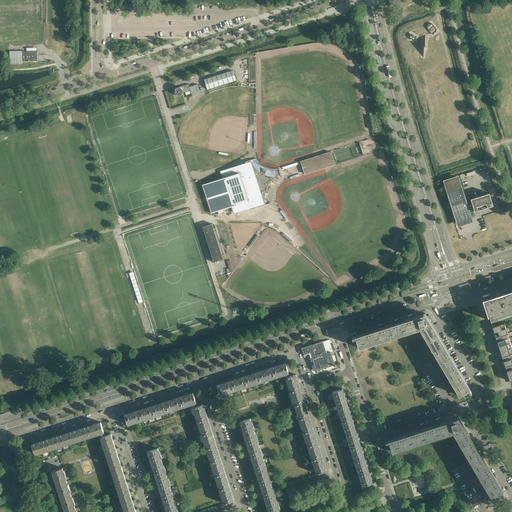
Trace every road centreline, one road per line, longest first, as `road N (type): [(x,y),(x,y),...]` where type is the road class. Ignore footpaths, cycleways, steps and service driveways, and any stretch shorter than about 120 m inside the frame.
road 1 (secondary): [(453,279),(108,391)]
road 2 (tertiary): [(453,279),(370,0)]
road 3 (unclassified): [(105,76),(346,0)]
road 4 (secondary): [(110,398),(336,325)]
road 5 (residential): [(339,335),(433,308),(482,393)]
road 6 (residential): [(204,382),(247,511)]
road 7 (residential): [(204,382),(296,351),(307,385)]
road 8 (residential): [(307,385),(349,509)]
road 9 (unknown): [(196,219),(272,210),(271,185),(295,169)]
road 10 (secondary): [(336,325),(455,288)]
